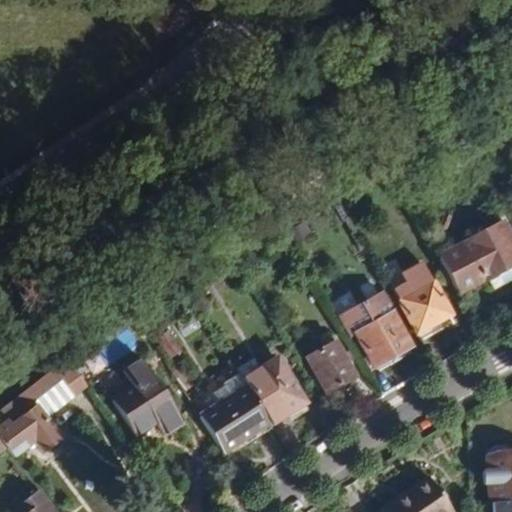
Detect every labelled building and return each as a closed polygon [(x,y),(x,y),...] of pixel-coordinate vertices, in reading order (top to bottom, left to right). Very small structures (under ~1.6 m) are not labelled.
[(511,277),(511,242),(500,222),(436,256),(456,294),(488,277),(494,287),(511,277)] [(448,315),(420,263),(399,274),(404,283),(411,296),(398,303),(414,333),(435,322),(448,315)] [(411,296),(404,283),(391,289),(398,303),(411,296)] [(411,353),(379,291),(344,310),(373,366),(377,365),(380,371),(411,353)] [(373,366),(344,310),(333,316),(346,339),(354,335),(371,368),(373,366)] [(418,341),(439,330),(435,322),(414,333),(418,341)] [(181,352),(167,331),(156,338),(169,360),(181,352)] [(353,378),(333,341),(303,357),(324,394),(353,378)] [(85,388),(106,372),(90,351),(70,367),(85,388)] [(304,404),(276,357),(240,380),(245,387),(268,424),(269,427),(304,404)] [(60,437),(33,402),(60,382),(73,397),(85,388),(70,367),(65,359),(0,409),(0,440),(5,447),(13,458),(32,442),(41,454),(60,437)] [(182,426),(139,359),(120,370),(130,387),(109,401),(133,440),(156,424),(164,437),(182,426)] [(245,387),(240,380),(238,376),(223,386),(230,396),(245,387)] [(46,418),(73,397),(60,382),(33,402),(46,418)] [(268,424),(245,387),(230,396),(197,417),(221,455),(268,424)] [(511,455),(511,456),(511,447),(504,444),(494,445),(488,449),(489,469),(483,470),(483,483),(490,482),(492,505),(511,503),(511,455)] [(183,498),(165,473),(151,484),(168,508),(183,498)] [(449,511),(427,476),(378,509),(378,511),(449,511)] [(53,511),(36,489),(14,506),(17,511),(53,511)] [(511,511),(511,503),(492,505),(490,505),(490,511),(511,511)]
